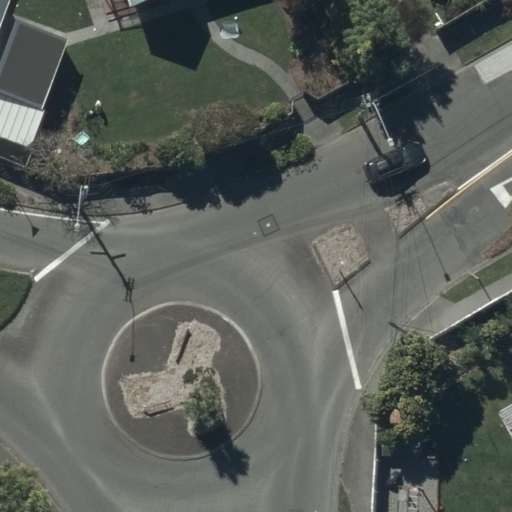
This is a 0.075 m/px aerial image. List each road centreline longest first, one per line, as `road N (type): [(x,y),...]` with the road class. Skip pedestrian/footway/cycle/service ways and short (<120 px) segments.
road 1 (unclassified): [(255,297),(511,154)]
road 2 (tertiary): [(219,495),(180,502),(140,496),(105,478),(78,448),(63,412),(61,372),(72,334)]
road 3 (tertiary): [(255,297),(277,323),(295,389),(273,453),(219,495)]
road 4 (tertiary): [(72,334),(92,304),(154,271),(190,269),(255,297)]
